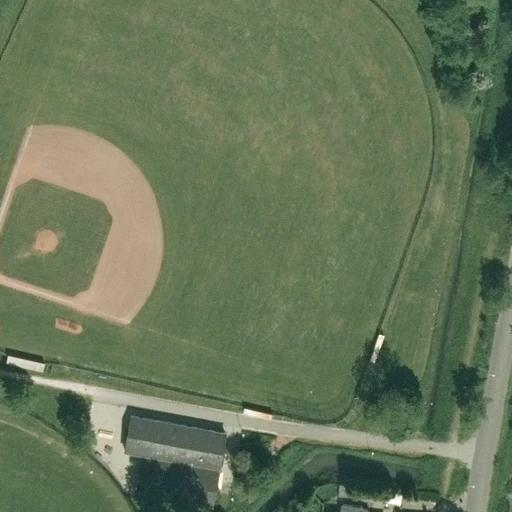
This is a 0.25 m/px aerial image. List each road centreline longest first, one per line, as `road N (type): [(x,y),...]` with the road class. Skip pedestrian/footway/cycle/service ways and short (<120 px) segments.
road 1 (residential): [(485,453),(102,392)]
road 2 (residential): [(485,453),(511,303)]
